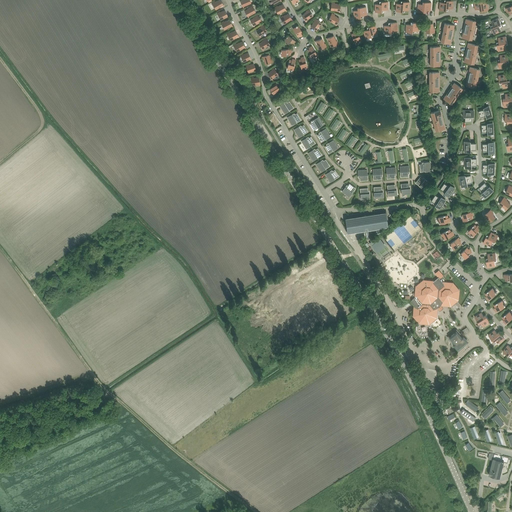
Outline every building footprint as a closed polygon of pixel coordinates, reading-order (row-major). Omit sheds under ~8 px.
[(225,6),(221,0),(219,0),(216,2),(215,1),(212,3),(216,9),(223,5),(224,6),(225,6)] [(482,0),(480,1),(482,11),(488,10),(487,2),(482,3),(482,0)] [(339,12),(340,12),(341,5),(335,4),(335,3),(332,2),(331,10),(339,10),(339,12)] [(287,11),(283,4),(278,7),(277,6),(275,7),(278,14),(286,10),(286,11),(287,11)] [(250,8),(245,11),(249,17),(248,16),(256,12),(252,5),(249,7),(250,8)] [(307,12),(302,15),(306,22),(307,21),(306,20),(313,15),(309,9),(306,11),(307,12)] [(229,17),(225,10),(221,13),(220,11),(217,13),(221,19),(227,16),(228,17),(229,17)] [(336,25),(340,18),(334,16),(335,15),(332,13),(329,20),(336,24),(336,25)] [(251,20),(254,26),(255,26),(254,25),(261,21),(258,14),(255,16),(256,17),(251,20)] [(293,20),(289,14),(284,17),(283,15),(280,17),(284,24),(291,19),(292,20),(293,20)] [(312,26),(317,31),(318,30),(317,29),(322,23),(316,18),(314,21),(315,22),(312,26)] [(492,28),(501,24),(499,18),(491,21),(493,25),(491,26),(492,28)] [(466,19),(462,38),(472,40),(476,21),(466,19)] [(233,26),(230,20),(225,22),(224,21),(221,23),(225,29),(232,25),(233,27),(233,26)] [(426,24),(426,29),(426,33),(434,33),(434,29),(433,29),(433,24),(425,23),(425,24),(426,24)] [(444,23),(440,42),(451,44),(455,25),(444,23)] [(257,30),(261,37),(261,36),(260,35),(268,31),(264,24),(261,26),(262,27),(257,30)] [(494,34),(497,33),(502,31),(500,27),(502,26),(501,24),(492,28),(494,34)] [(377,33),(376,30),(375,25),(369,27),(372,37),(374,36),(373,34),(377,33)] [(293,29),(298,36),(300,35),(301,36),(304,35),(299,26),(298,26),(297,26),(296,26),(297,27),(293,29)] [(363,31),(365,36),(365,39),(372,37),(369,27),(367,27),(368,30),(363,31)] [(239,37),(236,30),(231,33),(230,32),(227,34),(231,40),(238,36),(239,37)] [(351,34),(353,39),(355,44),(361,41),(357,30),(353,32),(354,33),(351,34)] [(285,40),(292,46),(294,44),(295,45),(297,42),(288,35),(288,36),(287,36),(287,37),(285,40)] [(336,41),(334,36),(327,38),(327,39),(328,39),(331,46),(338,44),(337,41),(336,41)] [(506,36),(501,37),(498,38),(499,42),(496,43),(497,45),(507,43),(506,36)] [(264,41),(259,43),(263,50),(264,50),(263,48),(270,44),(267,38),(264,39),(264,41)] [(324,44),(322,39),(315,41),(315,42),(317,41),(319,49),(327,47),(326,44),(324,44)] [(246,48),(242,41),(237,44),(236,43),(234,45),(237,51),(245,47),(245,48),(246,48)] [(468,43),(464,62),(474,64),(478,45),(468,43)] [(497,45),(498,51),(506,49),(505,45),(508,45),(507,43),(497,45)] [(318,55),(312,46),(309,48),(310,49),(308,50),(312,58),(316,56),(316,57),(317,56),(318,55)] [(440,46),(430,46),(430,66),(440,66),(440,46)] [(252,59),(249,53),(244,55),(243,53),(241,55),(244,62),(251,58),(251,60),(252,59)] [(271,59),(269,55),(262,57),(262,58),(264,57),(265,60),(266,64),(273,62),(272,59),(271,59)] [(307,67),(304,57),(301,58),(301,59),(299,60),(302,69),(305,67),(305,68),(307,68),(306,67),(307,67)] [(292,60),(290,60),(288,68),(291,69),(291,70),(292,70),(293,70),(296,60),(293,59),(292,60)] [(257,71),(254,64),(249,65),(249,64),(246,65),(249,72),(255,70),(256,71),(257,71)] [(470,67),(466,86),(476,88),(480,69),(470,67)] [(268,73),(272,80),(273,79),(272,78),(278,74),(274,68),(272,69),(273,71),(268,73)] [(439,72),(429,72),(429,91),(440,91),(439,72)] [(261,85),(259,78),(254,79),(254,77),(251,78),(252,85),(260,84),(260,85),(261,85)] [(454,82),(443,99),(452,104),(463,88),(454,82)] [(274,86),(270,89),(274,95),(275,95),(274,93),(280,89),(276,83),(274,85),(274,86)] [(309,86),(306,83),(298,89),(300,92),(309,86)] [(511,99),(503,101),(504,107),(511,106),(511,102),(511,101),(511,99)] [(284,114),(294,108),(289,101),(287,102),(286,101),(279,106),(284,114)] [(325,104),(321,102),(315,110),(319,112),(325,104)] [(486,118),(492,116),(489,106),(483,108),(484,109),(478,111),(480,118),(486,116),(486,118)] [(334,111),(330,108),(324,117),(328,119),(334,111)] [(441,110),(430,112),(435,131),(446,129),(441,110)] [(474,116),(474,110),(463,110),(463,116),(465,116),(465,122),(472,122),(472,116),(474,116)] [(292,125),(301,120),(297,113),(295,114),(294,113),(287,117),(292,125)] [(323,125),(318,117),(311,121),(312,122),(309,124),(313,131),(323,125)] [(340,121),(336,119),(330,127),(334,130),(340,121)] [(487,134),(493,134),(493,123),(487,123),(487,125),(481,125),(482,132),(487,132),(487,134)] [(299,137),(308,131),(304,125),(302,126),(301,125),(294,129),(299,137)] [(331,136),(326,128),(319,132),(319,134),(317,135),(321,142),(331,136)] [(347,131),(343,129),(337,137),(340,140),(347,131)] [(356,138),(352,135),(346,144),(349,146),(356,138)] [(306,149),(315,143),(311,136),(309,138),(308,136),(301,141),(306,149)] [(338,148),(333,140),(326,144),(327,145),(325,146),(329,153),(338,148)] [(470,141),(464,141),(464,152),(470,152),(470,150),(476,150),(476,143),(470,143),(470,141)] [(488,153),(494,153),(494,142),(488,142),(488,144),(482,144),(483,151),(488,151),(488,153)] [(369,146),(365,143),(359,152),(363,154),(369,146)] [(313,161),(322,155),(318,148),(316,149),(315,148),(308,153),(313,161)] [(471,157),(465,157),(465,168),(471,168),(471,166),(477,166),(476,159),(471,159),(471,157)] [(321,172),(330,166),(326,159),(324,161),(323,159),(316,164),(321,172)] [(431,171),(430,161),(422,162),(422,164),(419,164),(420,172),(431,171)] [(489,174),(495,174),(495,164),(489,163),(489,165),(483,165),(483,172),(489,172),(489,174)] [(409,165),(400,166),(400,177),(408,177),(408,174),(410,174),(409,165)] [(396,167),(386,168),(387,179),(395,178),(395,175),(396,175),(396,167)] [(382,168),(373,169),(373,180),(381,179),(381,176),(382,176),(382,168)] [(325,174),(330,182),(339,176),(335,169),(333,171),(332,170),(325,174)] [(367,169),(358,170),(358,178),(360,178),(360,181),(368,180),(367,169)] [(465,175),(459,176),(461,187),(467,185),(467,183),(472,182),(471,175),(465,177),(465,175)] [(424,190),(430,182),(423,177),(422,178),(420,176),(415,183),(424,190)] [(342,191),(349,197),(356,188),(349,183),(348,185),(347,185),(342,191)] [(402,195),(411,194),(410,185),(409,186),(409,183),(401,184),(402,195)] [(444,193),(449,197),(455,188),(450,185),(449,186),(444,183),(440,189),(445,192),(444,193)] [(482,193),(485,197),(494,191),(490,186),(489,187),(485,183),(479,187),(483,192),(482,193)] [(388,196),(397,195),(397,187),(395,187),(395,184),(387,185),(388,196)] [(374,198),(384,197),(383,189),(382,189),(382,186),(374,187),(374,198)] [(361,199),(370,199),(370,190),(368,191),(368,188),(360,188),(361,199)] [(435,205),(440,209),(446,200),(441,197),(440,198),(435,195),(431,200),(436,204),(435,205)] [(499,204),(502,206),(506,209),(505,210),(506,210),(510,204),(506,201),(507,200),(504,197),(499,204)] [(491,210),(485,215),(490,221),(489,222),(489,223),(495,218),(492,214),(493,213),(491,210)] [(464,221),(469,219),(473,218),(473,216),(474,216),(473,211),(462,214),(462,215),(462,217),(462,216),(464,221)] [(386,212),(345,218),(348,233),(373,229),(383,228),(388,227),(386,212)] [(438,217),(440,224),(450,221),(450,217),(448,218),(447,215),(438,217)] [(475,224),(472,228),(469,232),(472,235),(473,236),(473,235),(474,236),(481,228),(478,225),(477,226),(475,224)] [(441,234),(444,240),(454,235),(452,231),(451,232),(449,229),(441,234)] [(498,236),(496,234),(491,232),(489,236),(487,235),(486,237),(496,242),(498,236)] [(454,250),(457,247),(461,243),(460,241),(461,240),(458,237),(450,244),(454,250)] [(483,243),(488,245),(491,246),(493,242),(495,243),(496,242),(486,237),(483,243)] [(375,249),(383,242),(381,238),(372,245),(375,249)] [(468,246),(460,254),(465,258),(472,252),(470,250),(471,249),(468,246)] [(431,254),(437,260),(442,256),(436,249),(431,254)] [(488,254),(488,258),(486,259),(486,261),(497,259),(496,253),(488,254)] [(495,266),(495,262),(497,261),(497,259),(486,261),(487,267),(495,266)] [(453,283),(448,282),(442,281),(440,278),(439,278),(439,277),(434,281),(433,280),(425,279),(423,279),(420,282),(416,285),(415,296),(410,300),(409,301),(411,303),(412,302),(415,307),(414,315),(420,322),(428,322),(435,317),(435,311),(437,311),(437,308),(439,310),(441,309),(443,307),(441,305),(451,306),(458,300),(459,290),(453,283)] [(489,300),(497,293),(493,288),(485,294),(487,296),(486,297),(489,300)] [(503,300),(499,303),(494,305),(496,308),(494,308),(496,312),(506,306),(503,300)] [(506,324),(511,318),(511,313),(510,311),(503,318),(504,320),(503,321),(506,324)] [(475,317),(478,322),(479,324),(481,323),(483,326),(490,322),(486,315),(484,316),(481,312),(475,317)] [(488,335),(492,340),(494,342),(496,340),(498,344),(505,339),(499,332),(497,333),(495,330),(488,335)] [(463,336),(461,337),(456,331),(449,337),(449,340),(452,340),(454,343),(453,344),(457,350),(468,341),(463,336)] [(508,345),(503,352),(508,355),(511,350),(511,346),(511,348),(508,345)] [(500,394),(508,403),(511,400),(504,391),(500,394)] [(467,405),(476,411),(479,407),(470,400),(467,405)] [(497,406),(505,415),(509,412),(501,403),(497,406)] [(486,419),(494,410),(491,407),(482,415),(486,419)] [(463,414),(472,422),(475,418),(466,411),(463,414)] [(493,417),(501,427),(505,424),(497,414),(493,417)] [(471,428),(475,439),(480,437),(476,426),(471,428)] [(484,431),(488,442),(493,440),(489,429),(484,431)] [(496,434),(500,445),(505,443),(501,432),(496,434)] [(500,478),(503,467),(504,461),(508,462),(509,457),(494,454),(493,454),(493,453),(490,452),(488,458),(493,460),(492,464),(489,475),(500,478)] [(496,496),(498,499),(507,493),(504,489),(496,496)]
